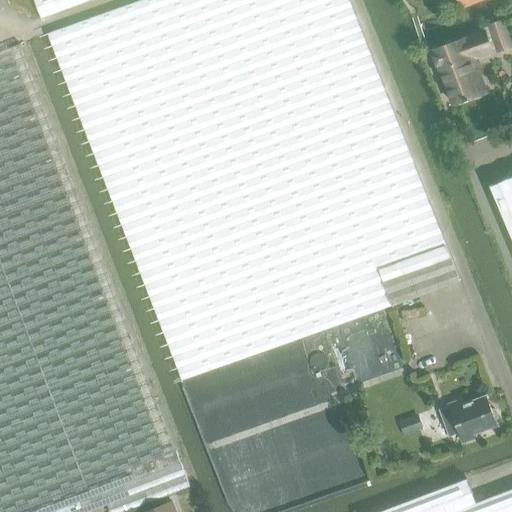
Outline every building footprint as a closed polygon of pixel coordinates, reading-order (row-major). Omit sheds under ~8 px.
[(33,0),(41,18),(88,0),(33,0)] [(394,117),(348,0),(145,0),(48,35),(112,202),(182,380),(391,306),(376,267),(443,243),(394,117)] [(482,0),(453,0),(457,9),(482,0)] [(510,47),(501,22),(479,30),(481,35),(433,52),(440,71),(443,70),(455,101),(484,91),(472,59),(489,53),(484,39),(491,36),(497,52),(510,47)] [(0,511),(82,511),(79,502),(179,463),(113,289),(19,44),(0,51),(0,511)] [(511,176),(490,186),(511,238),(511,176)] [(391,306),(458,282),(443,243),(376,267),(391,306)] [(439,410),(447,436),(458,433),(461,442),(475,438),(473,432),(496,425),(494,420),(496,416),(493,409),(490,408),(486,398),(464,405),(463,402),(439,410)] [(414,416),(399,421),(404,435),(419,430),(414,416)] [(108,511),(122,511),(188,486),(179,463),(79,502),(82,511),(83,511),(106,503),(108,511)] [(511,511),(511,490),(474,505),(465,481),(383,511),(511,511)] [(175,511),(171,500),(139,511),(175,511)]
